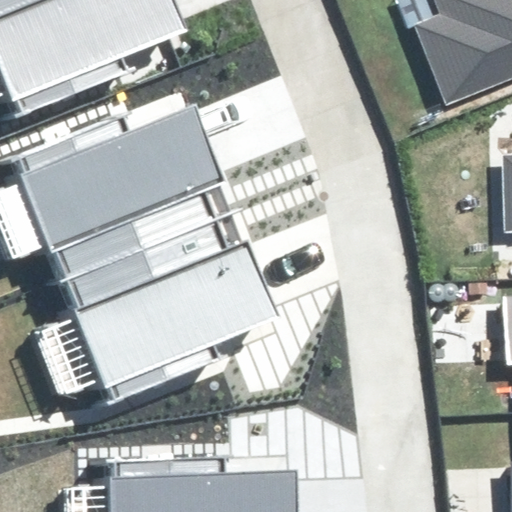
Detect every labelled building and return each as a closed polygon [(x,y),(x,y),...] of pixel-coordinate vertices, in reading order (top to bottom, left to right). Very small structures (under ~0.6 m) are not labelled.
[(182,0),(0,0),(0,104),(193,28),(182,0)] [(417,27),(447,101),(511,74),(511,0),(436,0),(443,17),(417,27)] [(65,278),(239,210),(197,106),(127,133),(120,117),(18,157),(25,176),(0,185),(0,244),(7,262),(52,245),(65,278)] [(239,210),(65,278),(80,316),(31,335),(59,405),(282,318),(239,210)] [(298,511),(297,471),(221,475),(220,457),(110,463),(111,483),(62,485),(63,511),(298,511)]
